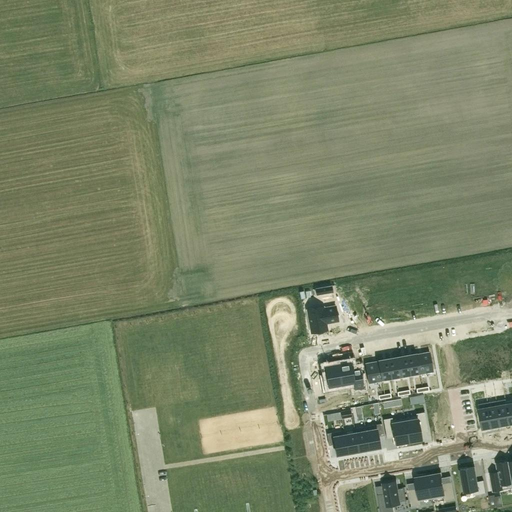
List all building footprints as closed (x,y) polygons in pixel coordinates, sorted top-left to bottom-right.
[(333,292),(332,285),(315,288),(317,295),(333,292)] [(410,290),(398,293),(402,316),(416,314),(413,301),(421,300),(419,286),(410,288),(410,290)] [(387,291),(376,293),(378,308),(386,306),(388,319),(402,316),(398,293),(387,294),(387,291)] [(323,306),(307,309),(311,333),(327,330),(326,323),(338,320),(336,306),(323,308),(323,306)] [(429,351),(416,354),(419,373),(419,374),(433,371),(429,351)] [(416,354),(407,355),(410,374),(419,373),(416,354)] [(407,355),(397,357),(401,376),(410,374),(407,355)] [(397,357),(388,359),(391,378),(401,376),(397,357)] [(340,363),(338,363),(342,389),(355,387),(355,389),(364,387),(360,369),(359,370),(354,371),(352,369),(351,361),(348,361),(348,359),(339,361),(340,363)] [(388,359),(378,361),(382,380),(382,379),(391,378),(388,359)] [(378,361),(365,363),(369,383),(379,381),(382,380),(382,379),(382,380),(378,361)] [(326,373),(319,374),(323,393),(342,389),(338,363),(325,366),(326,373)] [(402,404),(401,398),(389,400),(390,406),(402,404)] [(506,399),(497,401),(501,425),(510,423),(506,401),(507,401),(506,399)] [(497,401),(488,402),(492,427),(501,425),(497,401)] [(488,402),(479,404),(483,428),(492,427),(488,402)] [(416,416),(404,418),(409,442),(422,439),(420,432),(428,430),(425,412),(416,413),(416,416)] [(392,418),(383,419),(387,438),(394,436),(396,444),(398,443),(398,445),(407,444),(407,442),(409,442),(404,418),(392,420),(392,418)] [(382,423),(365,426),(369,449),(380,447),(378,436),(384,435),(382,423)] [(365,426),(354,428),(358,451),(369,449),(365,426)] [(354,428),(344,430),(348,452),(358,451),(354,428)] [(344,430),(327,433),(329,445),(335,444),(337,454),(348,452),(344,430)] [(511,470),(510,460),(497,462),(498,471),(490,472),(493,491),(511,487),(511,470)] [(474,466),(461,469),(465,491),(473,490),(474,495),(486,493),(484,480),(477,481),(474,466)] [(428,475),(433,498),(445,496),(446,500),(455,498),(452,482),(443,483),(441,472),(428,475)] [(433,498),(428,475),(426,475),(426,473),(417,475),(418,477),(415,477),(417,488),(409,489),(412,506),(421,505),(420,500),(433,498)] [(383,483),(384,493),(379,495),(378,494),(377,494),(380,511),(393,511),(393,505),(401,504),(400,501),(405,500),(406,501),(407,501),(404,486),(403,487),(398,488),(396,480),(383,483)]
